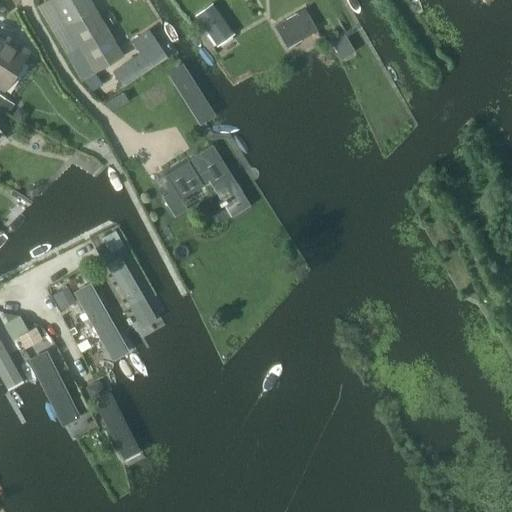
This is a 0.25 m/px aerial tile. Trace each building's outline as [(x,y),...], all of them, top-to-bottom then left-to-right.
[(49,0),(38,7),(82,81),(124,56),(90,0),(49,0)] [(202,22),(219,45),(234,34),(217,11),(212,3),(197,15),(202,22)] [(288,48),(318,30),(306,9),(275,26),(288,48)] [(141,53),(114,71),(124,87),(167,58),(148,30),(133,40),(141,53)] [(331,41),(336,49),(350,41),(345,33),(331,41)] [(0,87),(5,90),(16,73),(31,51),(11,38),(8,43),(0,37),(0,87)] [(200,124),(205,121),(216,114),(183,63),(168,72),(200,124)] [(0,106),(9,112),(14,103),(0,93),(0,106)] [(175,189),(164,196),(176,216),(187,208),(181,198),(193,190),(209,180),(222,200),(220,202),(222,205),(224,203),(231,215),(248,205),(249,206),(251,204),(213,144),(177,167),(166,174),(175,189)] [(112,274),(140,323),(155,314),(127,266),(112,274)] [(105,345),(120,337),(91,285),(77,294),(105,345)] [(19,336),(28,331),(20,315),(4,312),(9,321),(4,323),(13,340),(20,336),(19,336)] [(0,374),(10,392),(25,384),(0,338),(0,374)] [(53,363),(38,371),(64,423),(79,414),(53,363)] [(94,401),(119,450),(135,442),(109,393),(94,401)]
